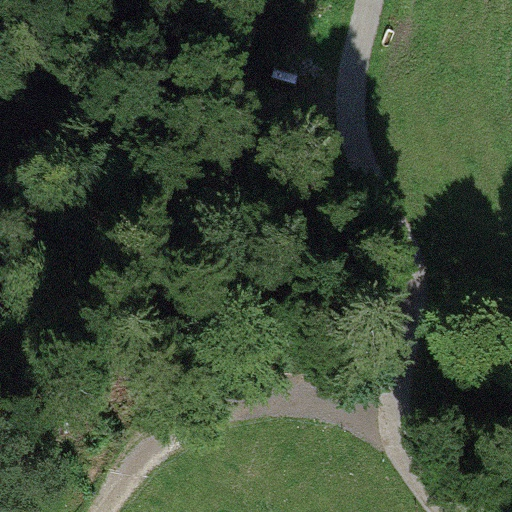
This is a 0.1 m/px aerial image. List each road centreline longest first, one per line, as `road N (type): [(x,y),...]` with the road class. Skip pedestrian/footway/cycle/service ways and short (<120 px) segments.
road 1 (track): [(444,511),(403,444),(395,406),(333,397),(259,402),(227,413),(139,470),(104,511)]
road 2 (track): [(395,406),(414,289),(352,136),(350,91),(368,0)]
